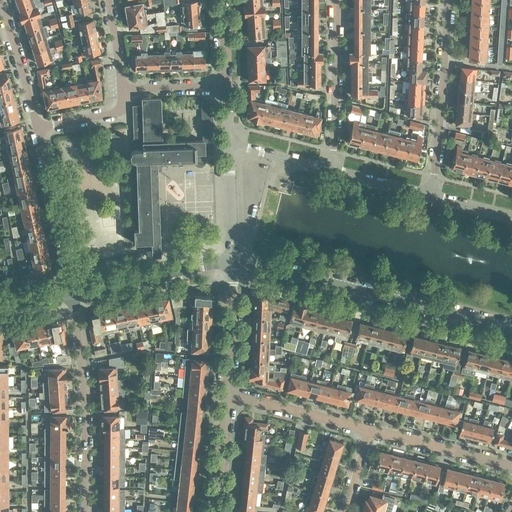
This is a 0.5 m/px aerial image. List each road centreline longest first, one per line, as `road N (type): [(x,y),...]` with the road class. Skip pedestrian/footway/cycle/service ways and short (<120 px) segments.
road 1 (residential): [(233,260),(511,329)]
road 2 (residential): [(81,511),(71,291)]
road 3 (residential): [(433,196),(446,0)]
road 4 (residential): [(335,0),(332,169)]
road 5 (residential): [(71,291),(37,129)]
road 6 (residential): [(71,291),(233,260)]
road 7 (residential): [(370,431),(226,395)]
road 8 (residential): [(511,465),(370,431)]
road 9 (residential): [(226,395),(233,260)]
road 10 (residential): [(37,129),(0,3)]
